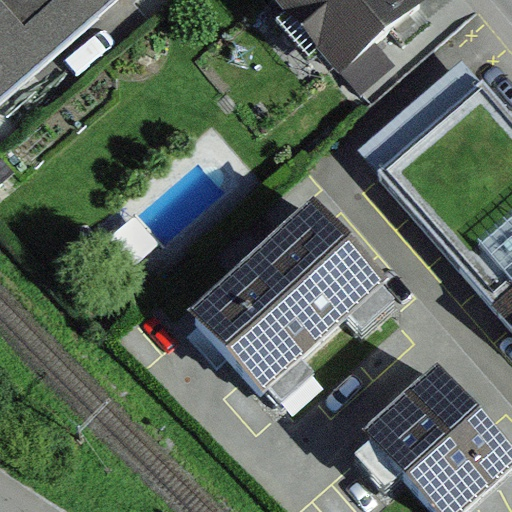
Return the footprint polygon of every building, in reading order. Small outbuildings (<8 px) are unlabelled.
[(0,0),(0,114),(121,8),(113,0),(0,0)] [(328,87),(418,11),(408,0),(255,0),(254,1),(328,87)] [(511,127),(462,70),(354,164),(511,345),(511,127)] [(261,408),(384,298),(318,225),(195,335),(261,408)] [(471,511),(511,478),(511,473),(442,390),(365,454),(413,511),(471,511)]
